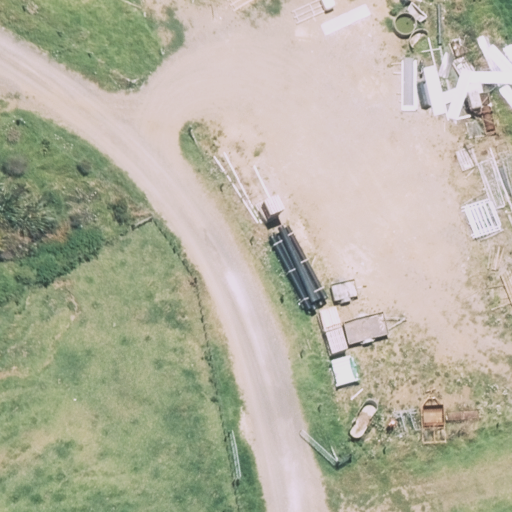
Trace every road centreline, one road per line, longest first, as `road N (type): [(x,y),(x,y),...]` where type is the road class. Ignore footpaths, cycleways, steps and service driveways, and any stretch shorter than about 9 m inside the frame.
road 1 (track): [(0,54),(134,144),(190,202),(223,254),(254,335),(298,511)]
road 2 (track): [(385,511),(511,476)]
